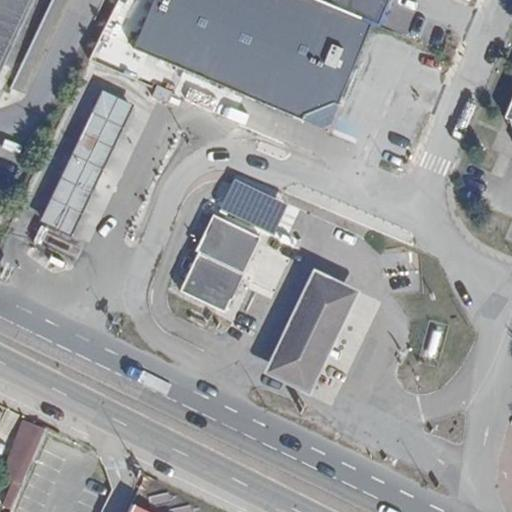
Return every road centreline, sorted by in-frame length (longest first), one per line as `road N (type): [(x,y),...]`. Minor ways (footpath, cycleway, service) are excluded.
road 1 (residential): [(403,231),(221,154),(177,175),(95,353)]
road 2 (primary): [(421,511),(95,353)]
road 3 (primary): [(0,361),(298,511)]
road 4 (residential): [(501,0),(403,231)]
road 5 (residential): [(480,511),(495,348),(511,309)]
